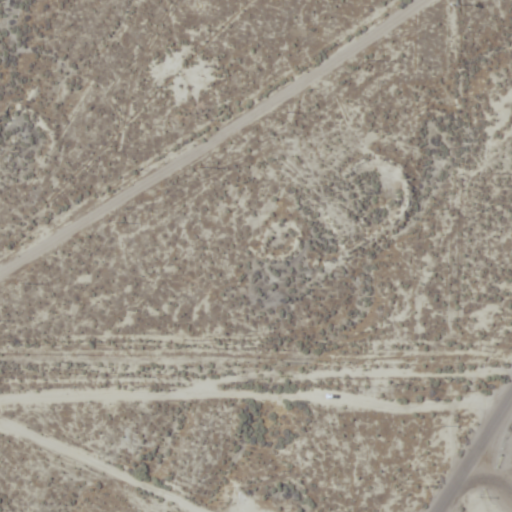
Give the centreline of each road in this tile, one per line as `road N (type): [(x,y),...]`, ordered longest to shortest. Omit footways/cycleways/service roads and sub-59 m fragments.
road 1 (residential): [(511,370),(242,375),(186,393),(0,403)]
road 2 (residential): [(438,511),(511,403)]
